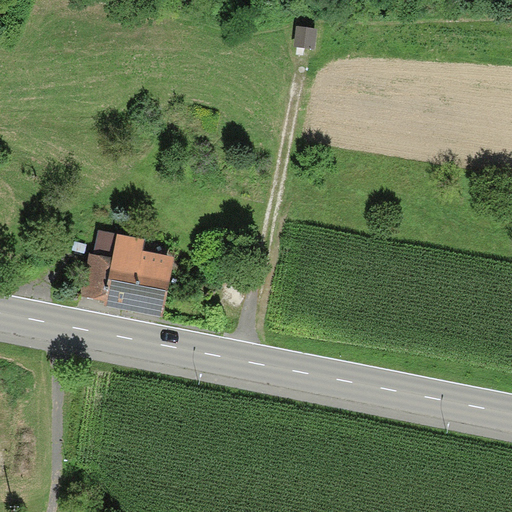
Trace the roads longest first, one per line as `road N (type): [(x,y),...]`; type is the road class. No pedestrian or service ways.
road 1 (primary): [(511,415),(0,313)]
road 2 (track): [(302,69),(236,383)]
road 3 (track): [(69,327),(52,511)]
